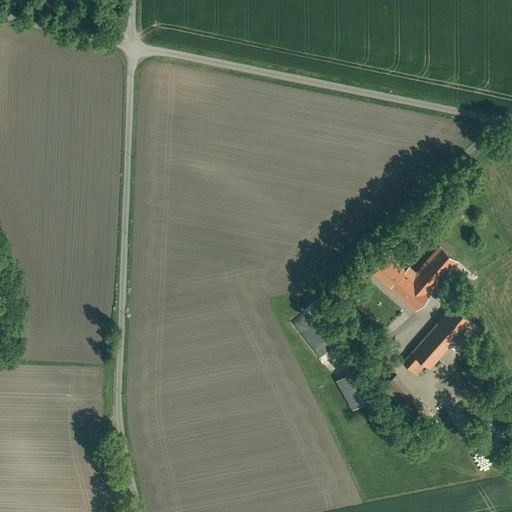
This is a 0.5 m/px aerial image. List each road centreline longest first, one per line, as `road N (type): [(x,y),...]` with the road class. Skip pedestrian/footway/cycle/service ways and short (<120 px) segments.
road 1 (unclassified): [(131,46),(120,426),(141,511)]
road 2 (unclassified): [(506,125),(131,46)]
road 3 (unclassified): [(506,125),(395,248)]
road 4 (unclassified): [(0,14),(131,46)]
